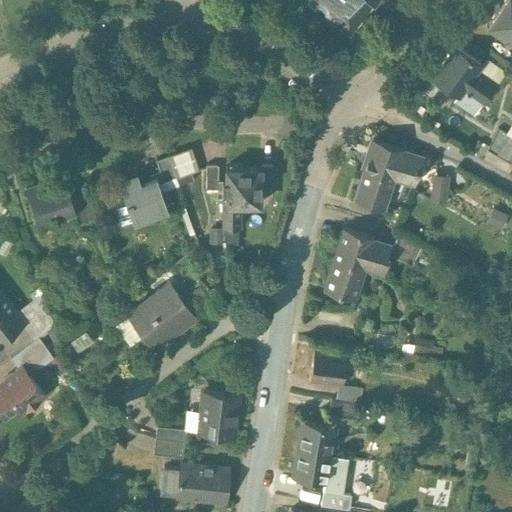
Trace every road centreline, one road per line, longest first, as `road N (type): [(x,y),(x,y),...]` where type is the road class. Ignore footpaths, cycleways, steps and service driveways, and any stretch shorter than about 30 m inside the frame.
road 1 (residential): [(74,437),(242,316),(273,314)]
road 2 (residential): [(352,102),(285,255),(273,314)]
road 3 (residential): [(273,314),(249,511)]
road 4 (residential): [(183,13),(298,56),(352,102)]
road 5 (residential): [(0,67),(57,40),(183,13)]
road 6 (residential): [(352,102),(511,186)]
road 7 (residential): [(427,0),(391,61),(352,102)]
